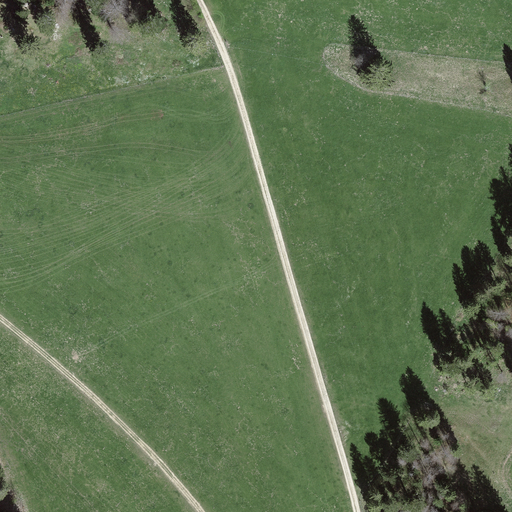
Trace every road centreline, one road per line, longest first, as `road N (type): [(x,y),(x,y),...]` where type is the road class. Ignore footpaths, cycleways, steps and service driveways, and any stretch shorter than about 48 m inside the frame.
road 1 (track): [(198,0),(237,92),(357,511)]
road 2 (track): [(0,320),(132,433),(198,511)]
